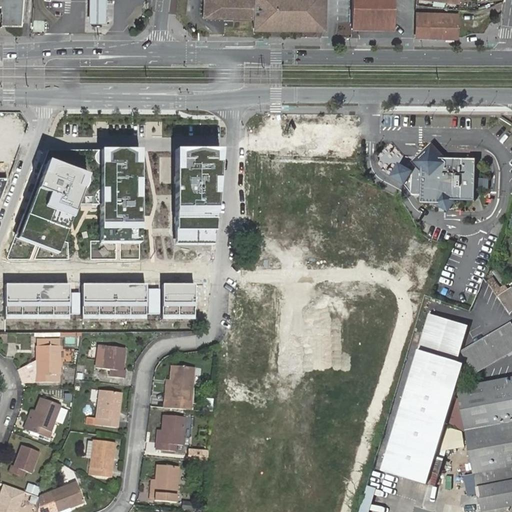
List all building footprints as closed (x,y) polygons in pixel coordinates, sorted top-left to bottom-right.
[(22,24),(23,0),(0,0),(0,25),(0,26),(0,22),(4,23),(5,24),(7,24),(10,25),(12,25),(14,25),(15,25),(17,25),(20,24),(22,24)] [(105,0),(88,0),(88,23),(105,24),(105,0)] [(202,0),(202,17),(254,18),(253,0),(202,0)] [(253,0),(254,18),(254,32),(325,33),(325,0),(253,0)] [(362,0),(351,0),(351,27),(361,27),(362,0)] [(394,2),(380,0),(362,0),(361,27),(393,28),(394,2)] [(416,38),(442,39),(443,16),(416,15),(416,38)] [(443,16),(442,39),(456,39),(456,17),(443,16)] [(267,136),(267,164),(338,166),(338,172),(350,172),(350,165),(360,166),(361,138),(267,136)] [(220,151),(172,152),(172,247),(212,247),(220,151)] [(141,152),(98,152),(98,249),(140,249),(141,152)] [(477,159),(422,157),(415,159),(412,169),(399,161),(389,177),(410,189),(413,195),(421,195),(420,202),(451,203),(452,200),(475,201),(475,186),(491,187),(491,179),(476,178),(477,159)] [(88,176),(43,158),(12,240),(56,257),(88,176)] [(335,196),(324,226),(355,237),(366,207),(335,196)] [(384,250),(396,221),(377,213),(374,222),(363,218),(359,229),(369,233),(365,242),(384,250)] [(67,286),(3,286),(2,317),(67,318),(67,286)] [(143,286),(80,286),(79,317),(144,318),(143,286)] [(194,286),(160,286),(160,318),(194,318),(194,286)] [(511,287),(498,297),(510,314),(511,312),(511,287)] [(382,472),(427,486),(466,359),(460,357),(469,326),(430,314),(382,472)] [(511,326),(511,324),(465,350),(475,368),(511,347),(511,326)] [(64,343),(65,333),(42,334),(42,343),(64,343)] [(108,366),(111,343),(102,342),(99,365),(108,366)] [(271,368),(272,344),(253,342),(249,404),(267,406),(268,396),(275,396),(277,368),(271,368)] [(51,371),(46,371),(42,371),(40,371),(40,378),(42,378),(59,378),(64,378),(65,354),(64,343),(42,343),(42,359),(51,359),(51,367),(51,371)] [(111,343),(108,366),(115,367),(114,374),(127,375),(128,368),(127,368),(129,346),(111,343)] [(42,371),(42,359),(23,369),(26,376),(26,378),(40,378),(40,371),(42,371)] [(51,367),(51,359),(42,359),(42,371),(46,371),(51,371),(51,367)] [(176,362),(174,378),(175,378),(174,390),(173,397),(196,399),(199,364),(176,362)] [(511,511),(511,378),(466,387),(458,389),(479,485),(476,485),(477,488),(475,489),(476,494),(481,493),(481,496),(473,497),(475,509),(481,508),(482,511),(511,511)] [(117,404),(125,405),(126,390),(105,387),(102,415),(101,423),(122,424),(123,417),(116,416),(117,404)] [(42,411),(36,428),(48,433),(54,435),(56,429),(66,403),(46,395),(40,410),(42,411)] [(123,417),(125,405),(117,404),(116,416),(123,417)] [(31,427),(36,428),(42,411),(40,410),(38,409),(31,426),(31,427)] [(168,427),(166,446),(181,447),(182,441),(188,441),(190,414),(167,412),(166,426),(168,427)] [(465,446),(462,428),(446,430),(448,449),(465,446)] [(100,438),(99,441),(97,456),(96,472),(117,475),(117,467),(110,466),(111,456),(111,455),(119,456),(121,440),(100,438)] [(28,444),(20,465),(32,469),(38,472),(46,451),(28,444)] [(209,448),(198,447),(198,455),(209,456),(209,448)] [(117,467),(119,456),(111,455),(111,456),(110,466),(117,467)] [(162,476),(161,489),(160,497),(175,499),(181,499),(184,463),(161,461),(160,475),(162,476)] [(32,469),(20,465),(18,464),(15,471),(29,476),(32,469)] [(58,511),(64,508),(76,504),(91,499),(82,478),(56,489),(49,492),(52,498),(58,511)] [(285,507),(297,508),(299,481),(287,480),(285,507)] [(36,494),(39,486),(30,483),(28,491),(36,494)] [(370,511),(377,488),(368,486),(359,511),(370,511)] [(7,489),(1,504),(8,506),(6,511),(21,511),(27,498),(7,489)]
